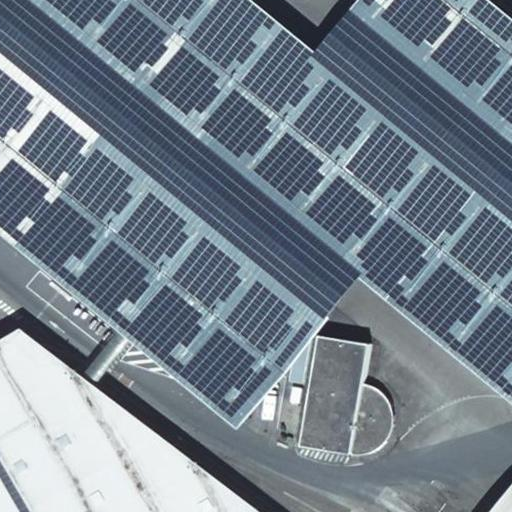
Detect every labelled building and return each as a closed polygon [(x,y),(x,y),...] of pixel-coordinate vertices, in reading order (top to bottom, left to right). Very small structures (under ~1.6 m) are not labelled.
[(511,209),(342,68),(328,57),(259,0),(33,0),(373,279),(511,394),(511,209)] [(511,14),(495,0),(365,0),(356,11),(511,137),(511,14)] [(340,314),(213,211),(0,37),(0,226),(246,426),(340,314)] [(0,511),(511,511),(511,505),(506,511),(268,511),(130,409),(29,333),(0,348),(0,511)] [(393,403),(390,398),(389,397),(384,391),(378,388),(371,385),(367,385),(373,344),(322,336),(304,447),(355,457),(361,457),(367,456),(373,454),(378,451),(383,448),(388,444),(394,406),(393,403)]
